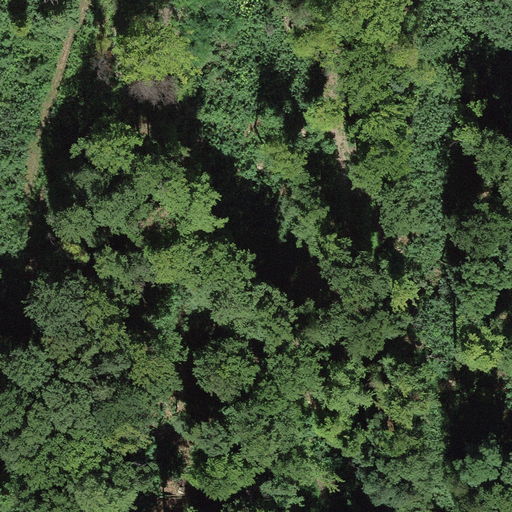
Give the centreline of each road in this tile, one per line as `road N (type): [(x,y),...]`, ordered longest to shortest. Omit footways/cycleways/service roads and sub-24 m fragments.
road 1 (track): [(309,511),(292,449),(292,403),(304,347),(350,233),(357,188),(332,123),(330,75)]
road 2 (track): [(82,0),(36,147),(35,322)]
